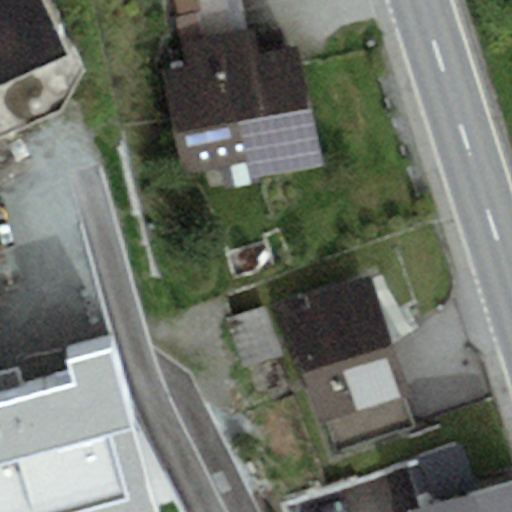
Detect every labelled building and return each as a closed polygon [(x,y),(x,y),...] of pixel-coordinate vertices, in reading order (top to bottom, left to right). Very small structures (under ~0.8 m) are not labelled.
[(0,0),(0,91),(69,60),(41,0),(0,0)] [(239,0),(174,0),(183,44),(246,32),(239,0)] [(246,32),(183,44),(187,67),(163,72),(183,174),(248,162),(252,184),(322,171),(298,47),(259,54),(254,30),(246,32)] [(410,396),(371,277),(278,307),(316,426),(324,424),(404,398),(410,396)] [(283,353),(264,305),(224,320),(243,368),(283,353)] [(0,511),(155,511),(112,354),(67,366),(74,391),(0,410),(0,511)] [(404,398),(324,424),(334,455),(414,429),(404,398)] [(511,511),(511,483),(413,511),(511,511)]
